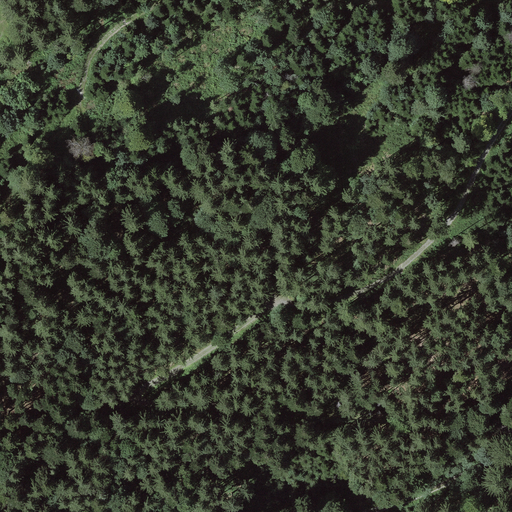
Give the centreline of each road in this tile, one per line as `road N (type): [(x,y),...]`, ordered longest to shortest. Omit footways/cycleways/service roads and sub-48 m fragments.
road 1 (track): [(511,109),(455,218),(421,255),(395,277),(304,317),(285,348),(304,371),(511,367)]
road 2 (track): [(377,511),(511,450)]
road 3 (track): [(165,0),(106,36),(85,65),(83,87)]
